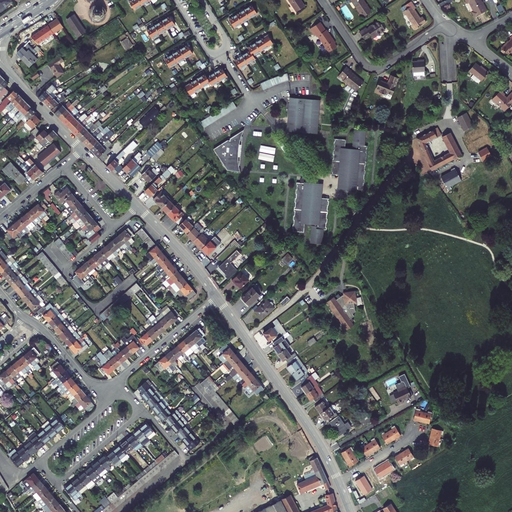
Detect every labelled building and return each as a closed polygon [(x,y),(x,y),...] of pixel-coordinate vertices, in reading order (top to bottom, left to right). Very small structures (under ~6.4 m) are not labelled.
[(13,1),(12,0),(0,0),(0,6),(3,10),(8,7),(7,6),(13,1)] [(141,0),(131,0),(136,9),(144,4),(141,0)] [(289,0),(297,11),(304,6),(300,0),(289,0)] [(353,0),(354,1),(355,0),(359,6),(358,6),(365,16),(374,10),(366,0),(353,0)] [(417,8),(412,0),(406,4),(409,8),(405,11),(407,15),(408,14),(414,24),(413,24),(416,29),(428,21),(424,16),(422,17),(416,9),(417,8)] [(478,16),(490,9),(485,1),(484,1),(483,0),(469,0),(470,1),(472,0),(476,9),(475,10),(478,16)] [(75,7),(81,11),(84,6),(78,3),(75,7)] [(259,13),(254,4),(246,9),(251,17),(259,13)] [(105,14),(105,13),(105,12),(105,11),(104,10),(104,9),(103,8),(102,8),(101,7),(100,7),(99,7),(97,8),(96,8),(96,9),(95,10),(94,11),(94,12),(94,13),(94,14),(94,15),(95,16),(95,17),(96,18),(97,18),(98,19),(100,19),(101,19),(102,18),(103,18),(104,17),(104,16),(105,15),(105,14)] [(246,9),(239,14),(244,22),(251,17),(246,9)] [(49,15),(53,22),(60,18),(56,11),(49,15)] [(239,14),(231,19),(236,27),(244,22),(239,14)] [(69,20),(80,38),(89,33),(77,15),(69,20)] [(171,15),(164,20),(169,29),(176,24),(171,15)] [(164,20),(156,25),(162,33),(169,29),(164,20)] [(327,29),(321,21),(311,28),(315,33),(317,32),(324,42),(324,41),(328,47),(327,48),(329,51),(337,45),(335,42),(336,42),(333,38),(332,38),(331,37),(332,36),(328,29),(327,29)] [(380,21),(368,29),(366,31),(365,29),(360,32),(366,40),(372,36),(374,38),(386,30),(380,21)] [(156,25),(149,29),(154,38),(162,33),(156,25)] [(270,34),(257,42),(263,51),(275,43),(270,34)] [(122,40),(126,48),(133,45),(129,37),(122,40)] [(511,53),(511,40),(511,42),(509,44),(508,43),(503,48),(511,54),(511,53)] [(30,42),(19,53),(32,66),(40,58),(36,55),(40,52),(36,48),(30,42)] [(257,42),(250,46),(252,49),(256,55),(263,51),(257,42)] [(189,44),(182,49),(187,57),(194,53),(189,44)] [(187,57),(182,49),(174,54),(179,62),(187,57)] [(258,58),(256,55),(252,49),(244,54),(250,63),(258,58)] [(179,62),(174,54),(166,58),(172,67),(179,62)] [(242,68),(250,63),(244,54),(236,59),(242,68)] [(59,76),(66,72),(61,64),(66,60),(63,55),(50,64),(54,70),(55,70),(59,76)] [(94,58),(89,61),(93,67),(98,64),(94,58)] [(428,69),(428,59),(416,60),(417,70),(417,74),(428,73),(428,69)] [(485,69),(482,66),(477,63),(472,69),(477,74),(474,77),(479,82),(481,82),(483,79),(484,80),(491,72),(486,68),(485,69)] [(346,78),(345,79),(348,83),(349,82),(353,86),(350,90),(353,92),(358,91),(358,90),(365,82),(357,75),(353,72),(354,70),(349,65),(340,75),(341,76),(342,75),(345,77),(346,78)] [(224,67),(216,72),(222,81),(229,76),(224,67)] [(41,75),(39,71),(32,75),(35,79),(41,75)] [(222,81),(216,72),(209,77),(212,82),(214,85),(222,81)] [(207,73),(199,78),(204,87),(212,82),(209,77),(207,73)] [(282,74),(278,76),(275,76),(272,78),(268,79),(265,81),(262,83),(259,85),(262,90),(268,87),(274,84),(281,82),(287,80),(286,73),(282,74)] [(382,81),(381,81),(378,88),(382,89),(382,91),(389,94),(388,96),(393,98),(398,87),(397,86),(400,77),(393,75),(390,83),(382,80),(382,81)] [(199,78),(187,86),(192,94),(204,87),(199,78)] [(0,93),(6,87),(10,83),(5,79),(0,84),(0,93)] [(51,86),(53,85),(52,84),(51,85),(49,83),(48,84),(38,93),(41,96),(51,86)] [(57,89),(53,85),(51,86),(41,96),(45,101),(56,90),(57,89)] [(6,87),(0,93),(0,94),(3,96),(9,89),(6,87)] [(60,88),(57,89),(56,90),(45,101),(49,105),(56,98),(55,96),(58,92),(61,90),(60,88)] [(0,113),(9,104),(20,93),(15,89),(5,100),(7,102),(0,108),(0,113)] [(511,93),(507,98),(505,95),(505,94),(501,90),(494,97),(498,101),(499,100),(503,104),(502,105),(507,109),(511,103),(511,93)] [(60,94),(56,98),(49,105),(52,108),(68,98),(65,94),(67,93),(66,91),(60,94)] [(358,91),(353,92),(349,112),(354,113),(358,91)] [(24,98),(20,93),(9,104),(13,109),(24,98)] [(294,97),(292,97),(290,131),(319,133),(319,132),(296,130),(294,129),(293,128),(292,127),(292,126),(292,125),(292,124),(293,124),(293,123),(294,123),(295,122),(296,122),(297,122),(296,118),(296,117),(295,117),(294,117),(294,116),(293,116),(293,115),(293,114),(293,113),(294,97)] [(305,101),(305,98),(294,97),(293,113),(293,114),(293,115),(293,116),(294,116),(294,117),(295,117),(296,117),(296,118),(297,122),(296,122),(295,122),(294,123),(293,123),(293,124),(292,124),(292,125),(292,126),(292,127),(293,128),(294,129),(296,130),(319,132),(320,125),(317,124),(317,123),(316,123),(316,115),(318,115),(318,101),(305,101)] [(28,102),(24,98),(13,109),(11,111),(16,115),(28,102)] [(320,125),(322,100),(305,98),(305,101),(318,101),(318,115),(316,115),(316,123),(317,123),(317,124),(320,125)] [(61,108),(59,105),(54,110),(60,116),(69,108),(70,107),(71,106),(74,103),(71,101),(66,106),(65,104),(61,108)] [(16,115),(15,115),(20,120),(33,107),(28,102),(16,115)] [(204,128),(236,107),(233,102),(201,122),(204,128)] [(142,122),(148,128),(164,112),(158,106),(142,122)] [(33,107),(20,120),(18,121),(21,124),(17,127),(20,129),(25,124),(37,112),(33,107)] [(65,121),(72,113),(69,108),(60,116),(64,120),(65,121)] [(65,121),(68,124),(80,113),(76,109),(72,113),(65,121)] [(478,123),(471,110),(462,115),(469,128),(478,123)] [(37,112),(25,124),(32,130),(42,120),(38,116),(40,114),(37,112)] [(80,113),(68,124),(72,128),(82,117),(83,116),(80,113)] [(78,134),(89,124),(90,123),(88,121),(95,115),(94,114),(85,121),(83,123),(75,131),(78,134)] [(84,119),(82,117),(72,128),(75,131),(83,123),(81,121),(84,119)] [(82,138),(85,141),(96,131),(104,124),(102,121),(94,129),(93,128),(90,130),(82,138)] [(91,126),(89,124),(78,134),(82,138),(90,130),(88,128),(91,126)] [(30,138),(32,141),(38,136),(42,132),(38,128),(33,133),(34,135),(30,138)] [(438,128),(420,137),(434,170),(464,154),(453,132),(445,136),(453,152),(439,159),(438,158),(436,159),(429,143),(444,135),(441,129),(439,130),(438,128)] [(38,136),(42,141),(50,134),(46,129),(42,132),(38,136)] [(106,129),(99,134),(89,145),(92,148),(103,138),(109,133),(106,129)] [(480,129),(466,136),(473,150),(487,143),(480,129)] [(42,141),(41,142),(43,144),(49,139),(51,141),(59,134),(55,130),(50,134),(42,141)] [(230,141),(228,140),(213,149),(227,170),(239,172),(239,168),(238,165),(238,161),(238,158),(238,154),(238,151),(238,147),(240,140),(241,137),(242,133),(244,130),(230,139),(230,141)] [(96,131),(85,141),(89,145),(99,134),(96,131)] [(368,165),(368,161),(367,161),(368,156),(369,156),(369,152),(368,152),(368,148),(370,148),(370,145),(367,145),(368,131),(362,131),(361,133),(359,133),(360,132),(356,132),(355,147),(358,147),(358,149),(347,148),(347,140),(337,139),(336,141),(335,146),(336,146),(336,150),(335,150),(334,155),(335,155),(335,159),(334,159),(334,163),(335,163),(334,168),(333,168),(333,172),(334,172),(334,174),(341,175),(341,178),(344,178),(346,187),(357,187),(357,189),(366,190),(366,187),(365,187),(366,183),(367,183),(367,178),(366,178),(366,174),(367,174),(368,170),(367,169),(367,165),(368,165)] [(103,138),(92,148),(96,152),(113,137),(111,135),(105,140),(103,138)] [(114,137),(113,137),(96,152),(100,157),(106,151),(108,149),(107,148),(116,139),(114,137)] [(136,140),(109,166),(114,170),(116,168),(120,172),(125,167),(122,164),(126,160),(124,157),(130,151),(131,152),(140,144),(136,140)] [(154,156),(164,147),(165,146),(160,141),(150,152),(154,156)] [(39,156),(46,165),(55,158),(63,152),(55,143),(39,156)] [(164,147),(154,156),(158,160),(167,151),(164,147)] [(487,162),(496,156),(491,148),(482,153),(487,162)] [(144,167),(139,162),(137,160),(140,157),(141,156),(142,157),(145,153),(142,150),(125,167),(134,176),(144,167)] [(112,157),(106,151),(100,157),(101,157),(106,162),(112,157)] [(30,169),(27,171),(35,179),(40,175),(27,162),(20,155),(18,153),(16,154),(24,162),(23,162),(30,169)] [(32,158),(27,162),(40,175),(45,171),(32,158)] [(27,177),(12,162),(4,170),(11,177),(12,175),(21,183),(27,177)] [(155,179),(157,181),(161,177),(159,174),(161,172),(155,167),(153,169),(151,166),(143,174),(151,182),(155,179)] [(459,168),(443,176),(449,188),(465,180),(459,168)] [(157,181),(147,190),(153,196),(161,189),(158,187),(171,174),(168,170),(161,177),(157,181)] [(35,179),(27,171),(25,173),(32,182),(35,179)] [(344,178),(341,178),(340,188),(357,189),(357,187),(346,187),(344,178)] [(8,181),(1,186),(6,194),(14,187),(8,181)] [(296,203),(297,203),(297,207),(296,207),(296,211),(296,216),(295,216),(295,220),(296,220),(295,224),(294,224),(294,229),(295,229),(295,231),(306,232),(306,223),(317,224),(317,226),(314,226),(313,239),(316,239),(316,238),(318,239),(318,241),(324,242),(325,227),(328,227),(328,225),(327,225),(328,221),(329,221),(329,216),(328,216),(328,212),(329,212),(330,208),(329,207),(329,203),(330,203),(330,199),(329,199),(330,196),(322,196),(322,193),(319,193),(318,185),(307,186),(307,183),(298,182),(298,185),(299,185),(298,189),(297,189),(297,194),(298,194),(298,198),(297,198),(296,203)] [(319,193),(322,193),(323,185),(307,183),(307,186),(318,185),(319,193)] [(67,199),(72,205),(79,199),(69,187),(62,193),(60,190),(56,194),(63,203),(67,199)] [(163,191),(155,198),(163,207),(173,198),(169,194),(168,196),(163,191)] [(175,200),(173,198),(163,207),(169,213),(177,205),(174,202),(175,200)] [(79,199),(72,205),(68,208),(70,211),(72,213),(69,215),(71,217),(84,206),(79,199)] [(43,201),(33,209),(43,220),(45,223),(47,222),(44,219),(49,215),(45,210),(49,207),(43,201)] [(182,208),(179,204),(177,205),(169,213),(177,221),(185,214),(181,209),(182,208)] [(84,206),(71,217),(72,218),(74,217),(78,222),(90,212),(84,206)] [(43,220),(33,209),(28,214),(39,228),(41,226),(38,223),(43,220)] [(90,212),(78,222),(75,224),(79,228),(80,228),(81,229),(94,218),(90,212)] [(28,214),(21,219),(30,230),(35,226),(38,229),(39,228),(28,214)] [(74,217),(72,218),(71,217),(69,218),(74,225),(75,224),(78,222),(74,217)] [(190,217),(180,225),(183,228),(184,227),(189,232),(196,225),(190,219),(191,218),(190,217)] [(94,218),(81,229),(82,231),(85,228),(89,234),(94,229),(97,233),(90,238),(94,243),(103,236),(99,231),(103,228),(94,218)] [(30,230),(21,219),(15,224),(21,231),(24,235),(27,238),(28,237),(26,234),(30,230)] [(200,221),(196,225),(189,232),(188,232),(194,237),(205,226),(200,221)] [(21,231),(15,224),(9,230),(10,231),(7,234),(12,239),(18,234),(21,231)] [(196,240),(203,233),(201,231),(205,227),(205,226),(194,237),(193,238),(196,240)] [(130,227),(121,235),(132,249),(134,248),(131,245),(136,240),(133,237),(136,234),(130,227)] [(203,233),(196,240),(198,243),(199,243),(201,245),(200,246),(203,249),(205,247),(212,240),(205,232),(203,233)] [(232,233),(223,241),(226,244),(228,242),(235,236),(232,233)] [(132,249),(121,235),(114,240),(120,247),(123,245),(124,247),(126,249),(128,247),(130,250),(132,249)] [(220,238),(217,235),(212,240),(205,247),(211,254),(219,246),(216,242),(220,238)] [(114,240),(108,245),(120,259),(122,258),(120,256),(121,255),(120,252),(122,250),(122,249),(120,247),(114,240)] [(156,243),(151,247),(153,250),(151,251),(157,257),(163,252),(156,243)] [(120,259),(108,245),(102,250),(110,260),(115,256),(118,261),(120,259)] [(110,260),(102,250),(96,255),(102,262),(105,266),(108,269),(109,268),(107,265),(112,261),(110,260)] [(158,262),(161,265),(169,258),(163,252),(157,257),(153,261),(150,263),(151,264),(154,262),(156,264),(158,262)] [(232,261),(238,256),(235,252),(222,265),(230,274),(228,275),(231,278),(240,269),(232,261)] [(295,257),(290,252),(284,258),(288,263),(295,257)] [(0,265),(12,255),(11,253),(8,255),(6,253),(2,256),(0,253),(0,265)] [(0,265),(0,268),(3,273),(15,263),(11,258),(14,256),(12,255),(0,265)] [(96,255),(90,261),(96,268),(102,262),(96,255)] [(169,258),(161,265),(158,267),(162,271),(159,273),(160,275),(174,264),(169,258)] [(96,268),(90,261),(83,266),(91,276),(98,270),(96,268)] [(15,263),(3,273),(9,279),(23,267),(21,266),(18,268),(15,263)] [(174,264),(160,275),(162,277),(164,275),(166,277),(170,273),(172,276),(179,270),(174,264)] [(91,276),(83,266),(77,271),(78,273),(75,276),(76,278),(81,283),(82,285),(89,280),(91,282),(95,280),(93,277),(91,276)] [(23,267),(9,279),(14,285),(21,279),(25,275),(21,271),(24,269),(23,267)] [(179,270),(172,276),(168,279),(172,284),(169,286),(171,288),(184,277),(179,270)] [(243,287),(251,279),(243,271),(234,279),(238,283),(239,282),(243,287)] [(61,276),(57,280),(62,286),(66,282),(61,276)] [(115,276),(114,277),(120,285),(123,283),(118,277),(116,278),(115,276)] [(184,277),(171,288),(172,289),(175,287),(178,291),(189,283),(184,277)] [(21,279),(14,285),(18,291),(26,285),(21,279)] [(198,294),(189,283),(178,291),(176,294),(177,295),(180,293),(184,299),(188,295),(192,300),(198,294)] [(249,306),(261,295),(260,295),(263,292),(262,290),(261,288),(259,286),(257,284),(254,287),(253,287),(242,297),(249,306)] [(26,285),(18,291),(24,297),(31,291),(26,285)] [(31,291),(24,297),(29,303),(43,292),(42,290),(39,293),(35,288),(31,291)] [(332,306),(331,306),(345,325),(346,325),(349,329),(356,324),(354,321),(356,320),(354,317),(356,315),(355,313),(357,311),(356,302),(356,299),(358,298),(357,291),(349,292),(349,294),(346,295),(345,295),(343,296),(341,293),(338,295),(340,298),(338,299),(336,296),(329,301),(332,306)] [(43,292),(29,303),(37,313),(39,311),(44,307),(42,304),(46,301),(42,295),(44,293),(43,292)] [(289,295),(282,302),(285,305),(292,299),(289,295)] [(269,299),(257,310),(265,318),(277,307),(275,305),(276,304),(275,303),(275,302),(274,302),(273,301),(272,302),(269,299)] [(52,302),(47,307),(48,309),(43,313),(51,322),(62,313),(57,306),(56,307),(52,302)] [(44,307),(39,311),(41,314),(43,313),(48,309),(47,307),(46,306),(44,307)] [(161,310),(173,324),(179,318),(178,317),(181,314),(176,309),(174,311),(170,307),(166,311),(163,308),(161,310)] [(162,314),(158,318),(167,329),(173,324),(161,310),(160,311),(162,314)] [(7,312),(4,315),(10,321),(12,319),(7,312)] [(51,322),(56,328),(67,319),(62,313),(51,322)] [(1,318),(0,318),(0,329),(6,325),(6,324),(10,321),(4,315),(1,318)] [(167,329),(158,318),(153,322),(151,319),(149,320),(152,323),(155,327),(161,334),(167,329)] [(67,319),(56,328),(61,334),(75,322),(74,321),(71,323),(67,319)] [(75,322),(61,334),(66,340),(77,331),(73,326),(76,324),(75,322)] [(274,325),(265,331),(271,339),(273,338),(275,340),(281,336),(279,333),(283,331),(277,324),(274,326),(274,325)] [(202,326),(192,334),(204,347),(205,346),(203,343),(205,341),(202,337),(208,332),(202,326)] [(155,327),(149,332),(155,339),(161,334),(155,327)] [(71,346),(85,335),(84,333),(81,336),(77,331),(66,340),(71,346)] [(155,339),(149,332),(140,340),(144,345),(147,343),(148,345),(155,339)] [(204,347),(192,334),(186,339),(195,349),(199,345),(202,349),(204,347)] [(281,336),(275,340),(278,344),(275,346),(280,353),(289,347),(292,344),(285,334),(281,336)] [(85,335),(71,346),(77,354),(79,352),(81,355),(91,347),(83,338),(86,336),(85,335)] [(309,340),(312,345),(319,340),(316,335),(309,340)] [(125,338),(123,339),(129,346),(135,353),(144,345),(140,340),(137,342),(132,336),(127,341),(125,338)] [(190,353),(195,349),(186,339),(180,344),(186,351),(191,358),(193,356),(190,353)] [(222,362),(224,364),(237,352),(228,342),(222,348),(225,352),(221,355),(225,360),(222,362)] [(31,360),(37,366),(40,364),(38,361),(41,358),(38,354),(41,351),(35,344),(25,353),(31,360)] [(113,352),(116,356),(122,364),(129,358),(123,351),(119,347),(117,344),(116,345),(118,348),(113,352)] [(186,351),(180,344),(174,349),(179,356),(182,359),(185,356),(183,353),(186,351)] [(135,353),(129,346),(123,351),(129,358),(135,353)] [(296,356),(289,347),(280,353),(285,360),(288,358),(290,361),(296,356)] [(179,356),(174,349),(168,354),(179,368),(180,367),(178,364),(180,362),(176,358),(179,356)] [(110,374),(117,369),(110,361),(107,358),(105,355),(102,351),(98,354),(103,360),(101,361),(105,366),(101,369),(105,375),(108,372),(110,374)] [(232,368),(235,365),(243,359),(237,352),(224,364),(225,366),(228,363),(232,368)] [(31,360),(25,353),(19,358),(31,372),(33,370),(31,367),(32,366),(29,362),(31,360)] [(178,369),(179,368),(168,354),(157,363),(162,370),(169,364),(174,370),(176,368),(178,369)] [(301,357),(299,354),(296,356),(290,361),(292,364),(289,365),(294,372),(302,366),(297,360),(301,357)] [(122,364),(116,356),(110,361),(117,369),(122,364)] [(31,372),(19,358),(13,363),(19,370),(22,368),(25,371),(27,370),(29,373),(31,372)] [(59,374),(66,368),(58,359),(51,365),(54,368),(59,374)] [(243,359),(235,365),(238,368),(232,373),(234,376),(237,374),(241,370),(248,365),(243,359)] [(19,370),(13,363),(7,369),(18,382),(20,381),(18,378),(22,374),(19,370)] [(302,366),(294,372),(299,379),(301,377),(304,380),(311,375),(309,371),(310,369),(306,364),(302,366)] [(241,370),(246,376),(253,371),(248,365),(241,370)] [(71,374),(66,368),(59,374),(56,377),(55,377),(52,380),(54,382),(57,379),(58,380),(61,377),(64,380),(71,374)] [(18,382),(7,369),(0,374),(0,378),(4,383),(8,387),(11,385),(7,381),(9,379),(13,383),(15,381),(17,383),(18,382)] [(253,371),(246,376),(248,379),(245,383),(246,384),(243,387),(244,388),(247,386),(251,383),(258,377),(253,371)] [(71,374),(64,380),(60,384),(64,388),(61,390),(63,392),(77,381),(71,374)] [(308,392),(316,386),(313,381),(315,379),(317,378),(313,374),(311,375),(304,380),(306,384),(303,385),(308,392)] [(267,387),(258,377),(251,383),(256,389),(260,393),(267,387)] [(147,380),(139,386),(143,391),(141,392),(143,395),(144,394),(148,399),(157,392),(147,380)] [(415,394),(407,381),(407,380),(406,380),(405,380),(398,383),(401,389),(396,392),(397,394),(399,397),(403,403),(408,400),(407,399),(415,394)] [(77,381),(63,392),(64,394),(67,392),(69,393),(72,390),(75,393),(82,387),(77,381)] [(251,383),(247,386),(248,387),(253,392),(256,389),(251,383)] [(316,386),(308,392),(313,399),(316,398),(318,400),(324,396),(326,394),(319,385),(316,386)] [(82,387),(75,393),(77,395),(73,399),(75,400),(72,403),(73,405),(87,393),(82,387)] [(148,399),(147,400),(153,407),(165,396),(159,390),(157,392),(148,399)] [(87,393),(73,405),(74,406),(77,404),(79,406),(80,405),(80,406),(79,406),(81,409),(85,406),(88,409),(96,403),(87,393)] [(165,396),(153,407),(158,413),(168,405),(170,403),(165,396)] [(322,412),(330,407),(327,403),(328,402),(324,396),(318,400),(319,403),(317,405),(322,412)] [(168,405),(158,413),(164,420),(166,419),(173,412),(168,405)] [(330,407),(322,412),(327,419),(330,417),(332,420),(340,414),(339,411),(337,412),(332,405),(330,407)] [(166,419),(171,425),(182,417),(178,413),(180,412),(178,409),(173,412),(166,419)] [(416,419),(423,420),(425,411),(418,409),(416,419)] [(434,413),(425,411),(423,420),(431,422),(434,413)] [(371,413),(356,422),(357,424),(373,416),(371,413)] [(340,414),(332,420),(342,434),(354,426),(351,422),(348,424),(340,414)] [(182,417),(171,425),(177,432),(187,424),(189,422),(183,415),(182,417)] [(58,416),(51,422),(59,431),(66,425),(58,416)] [(360,429),(375,420),(373,416),(357,424),(360,429)] [(147,420),(140,426),(150,437),(157,431),(147,420)] [(51,422),(45,427),(52,436),(59,431),(51,422)] [(177,432),(183,439),(192,431),(187,424),(177,432)] [(140,426),(134,431),(142,440),(144,443),(151,438),(150,437),(140,426)] [(398,426),(391,430),(396,439),(403,434),(398,426)] [(45,427),(38,433),(46,442),(52,436),(45,427)] [(434,427),(432,435),(442,437),(444,429),(434,427)] [(29,435),(32,439),(39,448),(46,442),(38,433),(35,430),(29,435)] [(389,443),(396,439),(391,430),(384,434),(389,443)] [(142,440),(134,431),(127,437),(135,446),(142,440)] [(192,431),(183,439),(191,449),(201,441),(192,431)] [(440,445),(442,437),(432,435),(430,443),(440,445)] [(127,437),(120,443),(128,452),(135,446),(127,437)] [(378,438),(370,443),(375,451),(383,447),(378,438)] [(32,439),(25,444),(33,453),(39,448),(32,439)] [(128,452),(120,443),(114,448),(122,457),(128,452)] [(375,451),(370,443),(363,447),(368,456),(375,451)] [(25,444),(18,450),(26,459),(33,453),(25,444)] [(347,459),(356,454),(351,447),(343,452),(347,459)] [(411,447),(404,452),(409,460),(416,456),(411,447)] [(114,448),(107,454),(113,461),(117,466),(124,460),(122,457),(114,448)] [(20,464),(26,459),(18,450),(12,455),(20,464)] [(113,461),(107,454),(106,452),(99,458),(107,467),(113,461)] [(402,465),(409,460),(404,452),(396,456),(402,465)] [(360,461),(356,454),(347,459),(352,466),(360,461)] [(311,458),(315,466),(319,464),(320,467),(323,466),(319,457),(317,458),(316,455),(311,458)] [(107,467),(99,458),(93,464),(100,472),(107,467)] [(390,460),(383,464),(389,472),(396,468),(390,460)] [(100,472),(93,464),(86,469),(93,478),(96,481),(103,475),(100,472)] [(338,507),(334,492),(328,495),(331,504),(311,511),(301,511),(300,509),(305,507),(302,500),(297,503),(294,496),(325,483),(327,489),(332,487),(329,479),(323,466),(320,467),(319,464),(315,466),(317,471),(319,475),(309,480),(306,476),(275,490),(280,501),(259,511),(328,511),(338,507)] [(382,477),(389,472),(383,464),(376,468),(382,477)] [(86,469),(79,475),(87,484),(93,478),(86,469)] [(317,471),(306,476),(309,480),(319,475),(317,471)] [(25,488),(27,490),(41,478),(35,472),(24,481),(28,486),(25,488)] [(141,480),(141,479),(144,477),(147,474),(145,472),(138,477),(141,480)] [(357,480),(362,487),(370,481),(366,474),(357,480)] [(79,475),(72,481),(82,492),(89,486),(87,484),(79,475)] [(41,478),(27,490),(28,492),(31,489),(32,491),(36,488),(38,491),(46,485),(41,478)] [(82,492),(72,481),(66,486),(76,498),(82,492)] [(374,488),(370,481),(362,487),(366,493),(374,488)] [(51,491),(46,485),(38,491),(34,494),(38,498),(35,501),(37,502),(51,491)] [(56,497),(51,491),(37,502),(38,504),(41,501),(44,506),(56,497)] [(120,497),(116,492),(110,497),(114,503),(115,502),(118,499),(120,497)] [(49,511),(61,502),(56,497),(44,506),(48,510),(45,511),(49,511)] [(61,511),(66,509),(61,502),(49,511),(61,511)] [(398,511),(397,509),(393,502),(385,507),(387,511),(398,511)]
